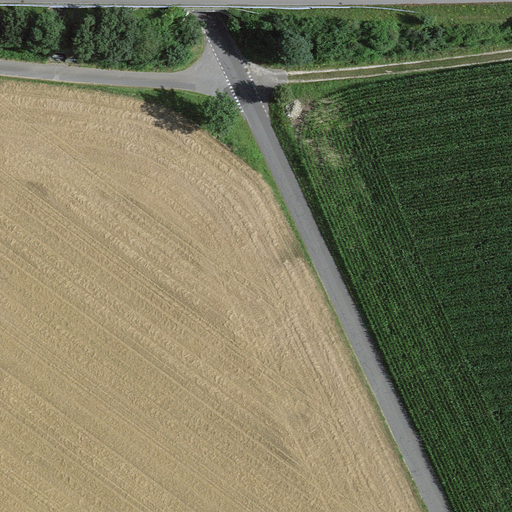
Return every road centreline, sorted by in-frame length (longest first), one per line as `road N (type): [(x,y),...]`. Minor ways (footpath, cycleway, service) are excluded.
road 1 (residential): [(246,87),(440,511)]
road 2 (track): [(246,87),(511,61)]
road 3 (unclassified): [(0,73),(246,87)]
